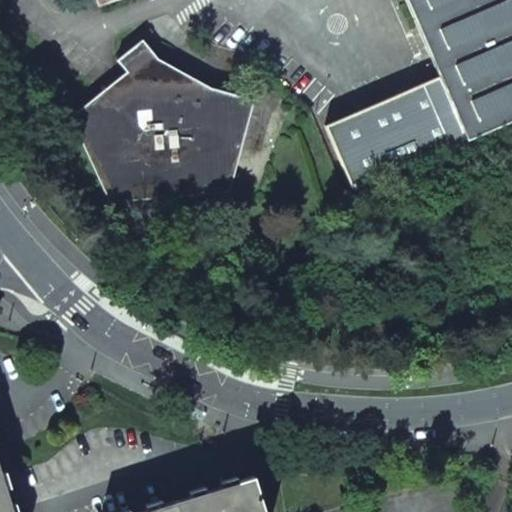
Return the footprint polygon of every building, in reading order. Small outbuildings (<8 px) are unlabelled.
[(511,0),(404,0),(438,77),(324,126),(352,190),(511,120),(511,0)] [(109,203),(228,192),(253,100),(210,89),(157,60),(141,40),(116,61),(126,73),(75,113),(69,116),(109,203)] [(174,317),(164,311),(162,313),(161,315),(171,322),(174,317)] [(187,407),(198,412),(199,409),(200,406),(189,402),(187,407)] [(11,511),(0,475),(0,511),(11,511)] [(262,511),(252,477),(139,511),(262,511)]
